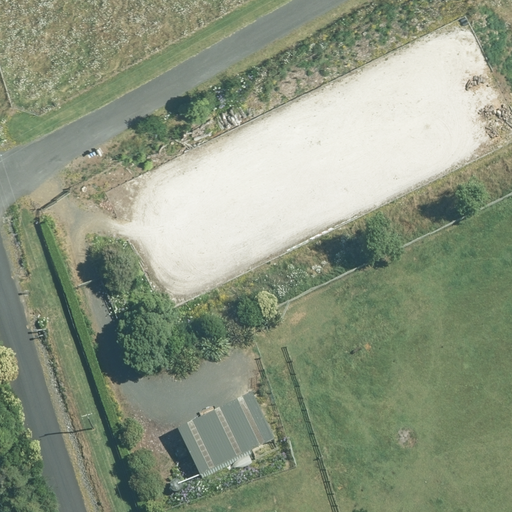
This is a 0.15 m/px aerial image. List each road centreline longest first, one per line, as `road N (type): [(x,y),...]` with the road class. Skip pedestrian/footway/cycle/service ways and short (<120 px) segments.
road 1 (unknown): [(288,0),(0,168)]
road 2 (unclassified): [(70,511),(0,290)]
